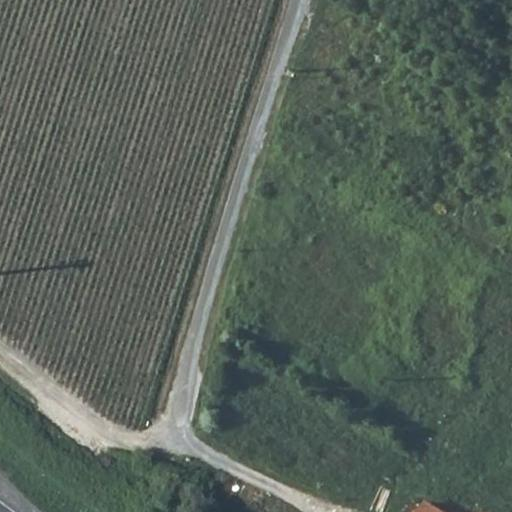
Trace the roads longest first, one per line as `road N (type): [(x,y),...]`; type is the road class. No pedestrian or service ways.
road 1 (unclassified): [(297,0),(203,308),(177,437),(161,449),(122,445),(0,352)]
road 2 (unknown): [(177,437),(206,464),(292,511)]
